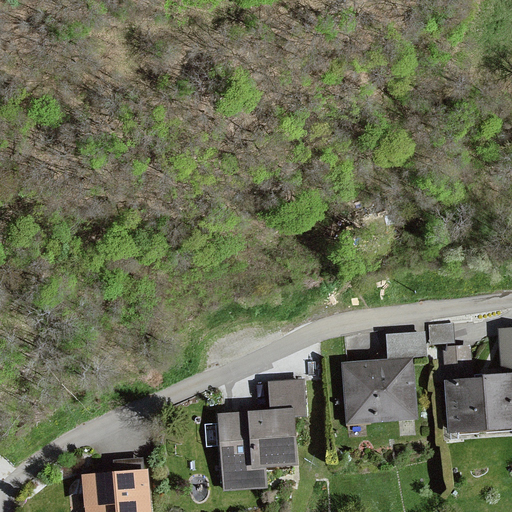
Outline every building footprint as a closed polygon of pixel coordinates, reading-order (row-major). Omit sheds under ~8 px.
[(511,327),(496,328),(498,376),(511,374),(511,327)] [(443,341),(444,372),(473,370),(472,340),(443,341)] [(412,359),(339,363),(346,426),(416,422),(412,359)] [(511,374),(498,376),(442,382),(447,434),(511,428),(511,374)] [(268,382),(269,413),(291,411),(292,423),(306,421),(302,382),(268,382)] [(269,413),(216,417),(222,492),(266,490),(265,469),(297,468),(292,423),(291,411),(269,413)] [(149,511),(146,472),(79,477),(83,511),(149,511)]
